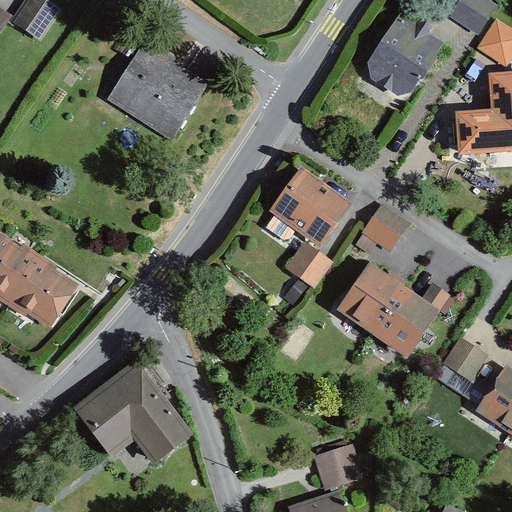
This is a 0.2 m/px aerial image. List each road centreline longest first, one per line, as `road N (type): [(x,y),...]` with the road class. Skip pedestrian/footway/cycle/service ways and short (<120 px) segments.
road 1 (tertiary): [(294,92),(149,305)]
road 2 (residential): [(149,305),(208,425),(232,511)]
road 3 (tertiary): [(149,305),(23,427)]
road 4 (residential): [(294,92),(158,0)]
